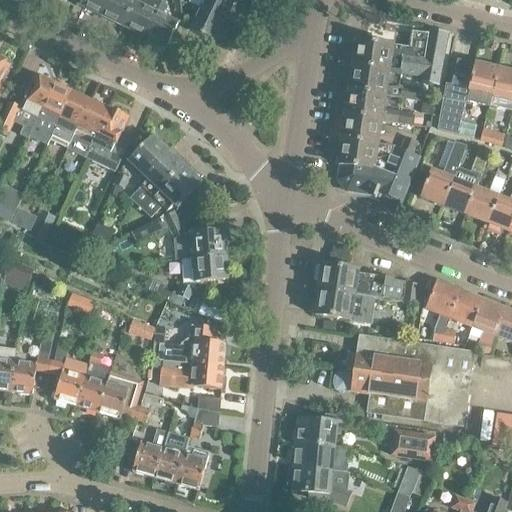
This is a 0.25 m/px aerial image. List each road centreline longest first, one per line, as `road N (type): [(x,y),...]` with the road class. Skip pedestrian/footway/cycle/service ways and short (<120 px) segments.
road 1 (residential): [(254,511),(282,200)]
road 2 (residential): [(511,290),(282,200)]
road 3 (residential): [(180,94),(0,8)]
road 4 (residential): [(282,200),(313,18)]
road 5 (residential): [(170,511),(67,483),(0,483)]
road 6 (residential): [(313,18),(272,56),(180,94)]
road 7 (residential): [(180,94),(241,147),(282,200)]
road 8 (residential): [(511,28),(394,0)]
